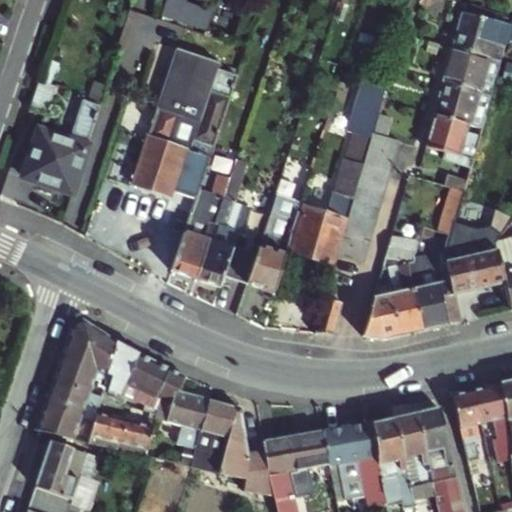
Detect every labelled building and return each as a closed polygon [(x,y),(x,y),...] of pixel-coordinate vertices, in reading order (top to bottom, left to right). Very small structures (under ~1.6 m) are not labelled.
[(171,0),(167,14),(211,29),(220,0),(171,0)] [(508,38),(511,23),(511,16),(466,3),(453,48),(502,59),(507,40),(508,38)] [(502,59),(453,48),(444,82),(492,92),(502,59)] [(212,148),(236,76),(217,69),(219,62),(178,49),(133,184),(170,196),(172,192),(195,200),(198,192),(212,148)] [(56,87),(39,81),(30,109),(46,115),(56,87)] [(22,178),(71,194),(105,85),(94,82),(88,103),(82,101),(71,135),(66,133),(63,141),(37,132),(22,178)] [(434,115),(470,124),(474,102),(479,103),(488,105),(492,92),(444,82),(434,115)] [(474,125),(482,127),(488,105),(479,103),(474,125)] [(443,158),(471,167),(480,136),(468,133),(470,124),(434,115),(425,148),(444,153),(443,158)] [(396,120),(384,116),(379,131),(391,135),(396,120)] [(307,209),(294,248),(332,259),(368,136),(361,135),(348,179),(342,176),(330,214),(307,209)] [(399,143),(373,135),(364,164),(391,171),(399,143)] [(230,179),(196,282),(219,290),(223,277),(233,247),(247,205),(235,201),(247,163),(236,160),(230,179)] [(364,265),(391,171),(364,164),(338,257),(364,265)] [(198,192),(195,200),(172,274),(196,282),(230,179),(217,176),(210,196),(198,192)] [(447,176),(444,187),(451,189),(463,192),(466,181),(447,176)] [(444,187),(439,185),(437,193),(449,196),(451,189),(444,187)] [(275,197),(256,254),(246,285),(275,294),(307,189),(300,186),(296,196),(294,204),(275,197)] [(452,227),(463,192),(451,189),(449,196),(441,231),(449,233),(452,227)] [(296,196),(277,190),(275,197),(294,204),(296,196)] [(449,325),(463,322),(457,295),(504,284),(495,242),(501,235),(492,226),(474,235),(452,227),(449,233),(442,257),(443,264),(450,296),(443,297),(449,325)] [(393,233),(385,260),(404,335),(422,331),(407,263),(413,262),(422,234),(416,233),(414,239),(393,233)] [(511,240),(495,242),(504,284),(510,311),(511,310),(511,240)] [(223,277),(246,285),(256,254),(233,247),(223,277)] [(329,270),(332,259),(294,248),(291,258),(329,270)] [(450,296),(443,264),(442,257),(413,262),(407,263),(422,331),(449,325),(443,297),(450,296)] [(385,260),(364,338),(380,340),(404,335),(385,260)] [(342,305),(325,300),(316,333),(333,335),(342,305)] [(52,384),(84,395),(95,368),(83,364),(93,328),(83,321),(72,325),(52,384)] [(104,375),(115,343),(93,328),(83,364),(95,368),(99,370),(98,373),(104,375)] [(138,354),(115,343),(104,375),(110,378),(107,388),(110,396),(124,402),(128,396),(130,392),(125,381),(138,354)] [(162,394),(172,371),(138,354),(125,381),(130,392),(128,396),(146,404),(143,413),(155,418),(164,395),(162,394)] [(179,394),(186,378),(172,371),(162,394),(164,395),(179,394)] [(511,378),(506,380),(502,381),(511,458),(511,378)] [(511,458),(502,381),(478,387),(484,421),(498,418),(505,473),(511,471),(511,458)] [(52,384),(44,408),(74,417),(79,407),(92,411),(93,407),(96,399),(84,395),(52,384)] [(484,421),(478,387),(454,394),(465,448),(466,454),(482,451),(479,422),(484,421)] [(208,402),(179,394),(164,395),(155,418),(198,435),(208,402)] [(240,410),(208,402),(198,435),(193,448),(188,465),(240,477),(269,483),(263,453),(248,456),(241,417),(246,412),(243,409),(240,410)] [(88,422),(85,431),(113,439),(121,416),(93,407),(92,411),(88,422)] [(74,417),(44,408),(37,430),(50,433),(66,437),(74,417)] [(463,511),(439,412),(416,417),(429,474),(437,472),(440,484),(432,486),(434,496),(437,511),(463,511)] [(121,416),(113,439),(141,448),(146,437),(151,425),(121,416)] [(429,474),(416,417),(392,421),(411,501),(434,496),(432,486),(429,474)] [(411,501),(392,421),(370,425),(382,492),(383,502),(384,509),(397,506),(399,511),(413,508),(411,501)] [(321,434),(327,467),(328,476),(353,473),(360,496),(363,495),(382,492),(370,425),(321,434)] [(113,439),(85,431),(81,440),(110,447),(113,439)] [(271,497),(273,511),(293,511),(287,474),(327,467),(321,434),(262,445),(263,453),(269,483),(271,497)] [(141,448),(139,454),(188,465),(193,448),(146,437),(141,448)] [(113,439),(110,447),(139,454),(141,448),(113,439)] [(91,458),(46,444),(24,511),(26,511),(63,511),(72,486),(81,489),(91,458)] [(364,498),(365,505),(383,502),(382,492),(363,495),(360,496),(353,473),(328,476),(333,503),(364,498)] [(240,477),(241,490),(271,497),(269,483),(240,477)]
